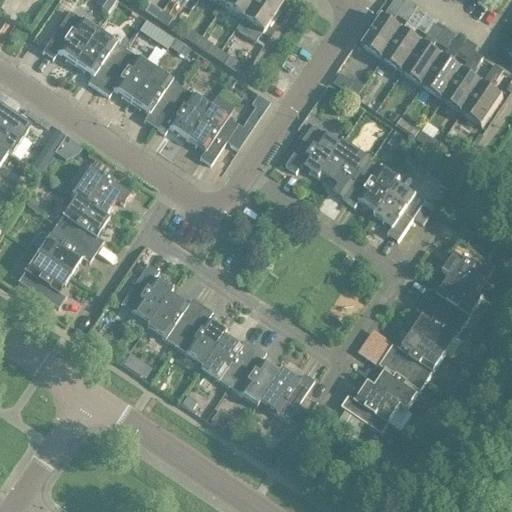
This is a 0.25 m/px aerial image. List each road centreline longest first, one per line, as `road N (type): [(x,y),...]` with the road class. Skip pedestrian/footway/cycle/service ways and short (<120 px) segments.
road 1 (residential): [(139,237),(336,364)]
road 2 (tertiary): [(258,511),(84,392)]
road 3 (residential): [(0,74),(171,188)]
road 4 (residential): [(240,176),(353,13)]
road 5 (residential): [(394,276),(240,176)]
road 6 (residential): [(7,505),(84,392)]
